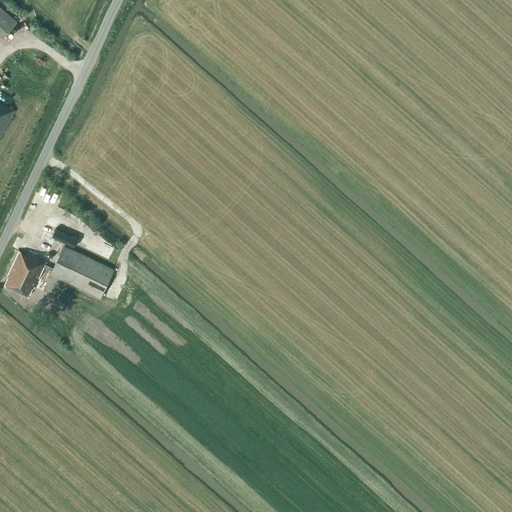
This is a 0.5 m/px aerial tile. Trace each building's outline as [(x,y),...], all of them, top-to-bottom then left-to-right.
[(0,36),(3,39),(17,23),(0,7),(0,36)] [(16,72),(29,79),(32,73),(18,67),(16,72)] [(0,135),(14,111),(0,103),(0,135)] [(71,228),(49,217),(38,239),(52,246),(54,241),(63,245),(71,228)] [(50,275),(100,298),(113,270),(63,246),(50,275)] [(10,277),(6,285),(30,297),(34,288),(35,289),(35,287),(34,287),(38,279),(39,280),(47,263),(38,259),(29,255),(28,256),(20,253),(9,277),(10,277)]
